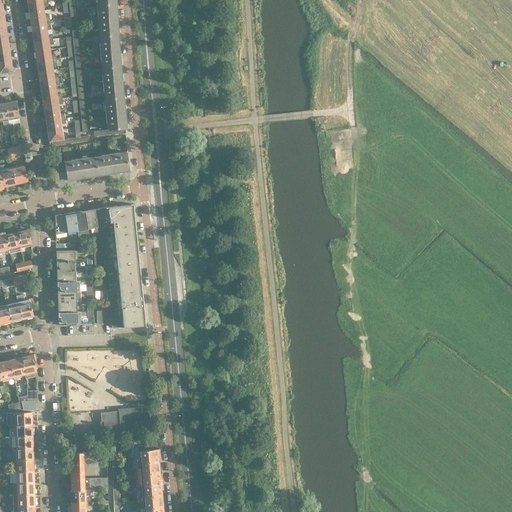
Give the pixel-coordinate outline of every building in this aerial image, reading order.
[(46,0),(41,0),(27,2),(29,12),(44,10),(43,5),(47,4),(46,0)] [(115,3),(96,5),(97,18),(98,36),(117,35),(115,3)] [(44,10),(29,12),(30,22),(49,19),(48,14),(44,15),(44,10)] [(49,19),(30,22),(32,32),(46,30),(47,30),(50,29),(49,19)] [(46,30),(32,32),(33,42),(52,39),(51,34),(47,34),(46,30)] [(117,35),(98,36),(100,58),(100,68),(119,66),(117,35)] [(52,39),(33,42),(35,52),(49,49),(49,44),(53,44),(52,39)] [(0,52),(8,51),(7,41),(0,42),(0,52)] [(49,49),(35,52),(36,61),(55,58),(54,54),(50,54),(49,49)] [(8,51),(0,52),(0,62),(10,61),(8,51)] [(55,58),(36,61),(38,71),(53,69),(52,64),(56,64),(55,58)] [(10,61),(0,62),(0,72),(11,71),(10,61)] [(119,66),(100,68),(103,93),(103,99),(122,97),(119,66)] [(53,69),(38,71),(39,81),(58,78),(57,73),(53,74),(53,69)] [(58,78),(39,81),(41,91),(55,88),(55,84),(59,83),(58,78)] [(55,88),(41,91),(42,101),(61,98),(60,93),(56,94),(55,88)] [(122,97),(103,99),(106,130),(109,129),(114,129),(119,128),(124,128),(125,128),(122,97)] [(61,98),(42,101),(44,111),(59,108),(58,104),(62,103),(61,98)] [(15,101),(4,103),(7,119),(8,125),(12,124),(19,122),(18,117),(15,101)] [(4,103),(0,103),(0,120),(1,120),(3,126),(4,125),(5,130),(9,130),(8,125),(7,119),(4,103)] [(59,108),(44,111),(45,120),(64,117),(63,113),(59,114),(59,108)] [(64,117),(45,120),(47,131),(62,128),(61,123),(65,123),(64,117)] [(62,128),(47,131),(48,139),(49,141),(49,142),(53,141),(58,141),(63,140),(63,139),(67,138),(66,133),(62,133),(62,128)] [(17,146),(7,148),(8,154),(21,151),(19,145),(17,146)] [(22,156),(21,151),(8,154),(10,159),(22,156)] [(122,152),(94,156),(97,175),(128,170),(125,151),(122,152)] [(63,161),(63,162),(66,178),(66,180),(97,175),(94,156),(63,161)] [(52,164),(52,165),(54,180),(66,178),(63,162),(52,164)] [(0,166),(0,171),(4,186),(15,184),(12,168),(6,170),(5,166),(0,166)] [(21,166),(12,168),(15,184),(27,181),(23,166),(21,166)] [(112,222),(123,327),(145,325),(133,204),(108,207),(109,217),(109,222),(112,222)] [(109,217),(108,207),(97,208),(99,218),(109,217)] [(94,209),(85,210),(87,229),(97,227),(94,209)] [(87,228),(85,210),(75,212),(77,230),(77,234),(87,233),(87,228)] [(75,212),(65,214),(66,232),(77,230),(75,212)] [(65,214),(54,215),(55,234),(66,232),(65,214)] [(22,229),(17,230),(17,232),(16,232),(19,246),(25,244),(26,246),(31,245),(28,230),(22,231),(22,229)] [(9,253),(20,251),(19,246),(16,232),(5,235),(8,251),(9,253)] [(5,235),(0,236),(0,252),(8,251),(5,235)] [(61,251),(55,251),(56,261),(74,261),(74,250),(61,251)] [(30,261),(21,263),(22,270),(31,268),(30,261)] [(74,261),(56,261),(56,272),(75,271),(74,261)] [(8,266),(0,268),(2,275),(9,273),(8,266)] [(75,271),(56,272),(57,282),(75,282),(75,271)] [(25,275),(12,278),(13,285),(27,282),(25,275)] [(11,278),(0,280),(2,288),(13,285),(12,278),(11,278)] [(75,282),(57,282),(57,292),(79,291),(79,281),(75,282)] [(79,291),(57,292),(57,302),(76,302),(80,302),(79,291)] [(16,296),(17,302),(17,303),(18,303),(21,318),(26,317),(26,318),(31,317),(31,316),(33,316),(31,309),(33,309),(31,301),(29,301),(29,299),(24,300),(23,294),(16,296)] [(76,302),(57,302),(58,312),(76,312),(76,302)] [(10,303),(5,304),(6,306),(9,321),(21,318),(18,303),(17,303),(10,305),(10,303)] [(6,306),(0,307),(0,323),(9,321),(6,306)] [(111,310),(96,311),(96,324),(111,323),(111,328),(118,328),(118,325),(118,319),(111,319),(111,310)] [(80,312),(76,312),(58,312),(58,323),(77,322),(77,325),(80,324),(80,312)] [(21,358),(25,375),(25,378),(36,376),(34,368),(35,367),(33,360),(35,360),(34,355),(32,356),(32,355),(21,358)] [(21,358),(10,360),(14,377),(25,375),(21,358)] [(10,360),(0,362),(0,370),(2,380),(14,377),(10,360)] [(21,401),(21,402),(22,407),(23,409),(34,409),(34,401),(36,401),(36,390),(27,391),(27,395),(27,400),(21,401)] [(118,411),(100,412),(101,421),(99,421),(100,425),(101,425),(102,434),(143,431),(142,421),(147,421),(146,407),(141,408),(141,407),(118,409),(118,411)] [(13,415),(13,424),(31,424),(30,412),(13,412),(13,415)] [(31,424),(13,424),(14,436),(31,435),(31,424)] [(31,435),(14,436),(14,448),(32,447),(31,435)] [(32,447),(14,448),(15,460),(32,459),(32,447)] [(132,461),(132,463),(157,461),(157,456),(158,456),(157,449),(139,450),(138,450),(138,458),(133,458),(133,460),(132,461)] [(83,452),(69,452),(69,471),(83,471),(83,464),(83,452)] [(32,459),(15,460),(15,471),(33,470),(32,459)] [(157,461),(132,463),(132,468),(139,468),(140,474),(158,473),(157,461)] [(33,482),(33,470),(15,471),(9,471),(10,483),(15,483),(33,482)] [(83,471),(69,471),(70,490),(70,491),(84,490),(84,489),(84,478),(83,471)] [(158,473),(140,474),(141,485),(161,483),(160,477),(159,477),(158,473)] [(33,483),(33,482),(15,483),(16,495),(34,494),(33,483)] [(161,483),(141,485),(141,492),(137,492),(137,496),(142,496),(161,494),(160,489),(162,489),(161,483)] [(70,490),(69,490),(70,502),(86,502),(85,494),(87,494),(87,489),(84,489),(84,490),(70,491),(70,490)] [(16,495),(12,495),(13,506),(34,505),(34,494),(16,495)] [(162,504),(161,494),(142,496),(137,496),(137,503),(137,506),(143,506),(162,504)] [(86,502),(70,502),(70,511),(85,511),(86,507),(88,507),(88,502),(86,502)]
